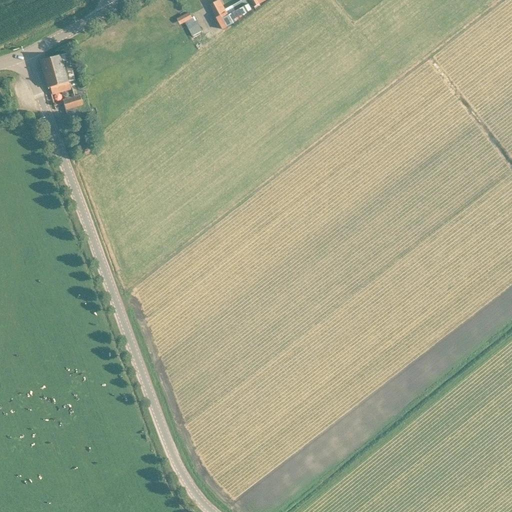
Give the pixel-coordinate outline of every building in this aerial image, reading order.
[(228,13),(221,0),(210,6),(217,18),(228,13)] [(108,18),(113,26),(131,16),(127,8),(108,18)] [(234,11),(236,18),(244,15),(242,9),(234,11)] [(189,29),(201,23),(197,15),(185,22),(189,29)] [(198,32),(202,42),(211,38),(206,28),(198,32)] [(68,53),(61,55),(41,60),(48,88),(75,80),(68,53)] [(82,105),(79,95),(63,100),(68,118),(80,114),(77,106),(82,105)]
